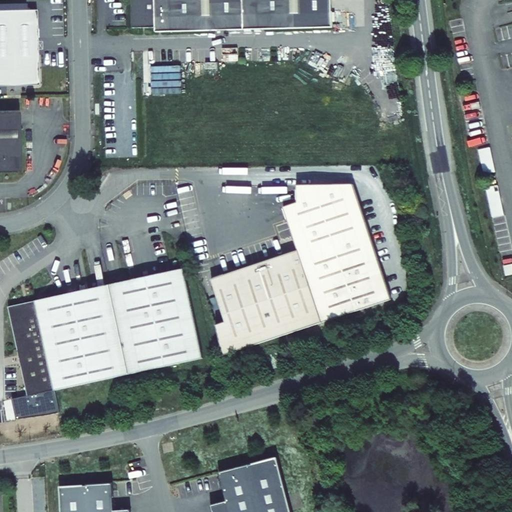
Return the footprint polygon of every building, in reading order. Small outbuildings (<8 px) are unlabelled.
[(131,0),(132,27),(155,27),(155,32),(331,28),(330,0),(131,0)] [(38,9),(0,9),(0,86),(40,85),(38,9)] [(0,170),(23,170),(21,109),(0,109),(0,170)] [(298,250),(212,279),(227,321),(218,325),(224,355),(392,297),(353,183),(297,184),(298,202),(283,206),(298,250)] [(29,395),(204,357),(185,268),(10,306),(29,395)] [(290,511),(277,459),(219,474),(226,502),(210,507),(211,511),(290,511)] [(114,485),(60,487),(61,511),(131,511),(132,511),(115,511),(114,485)]
